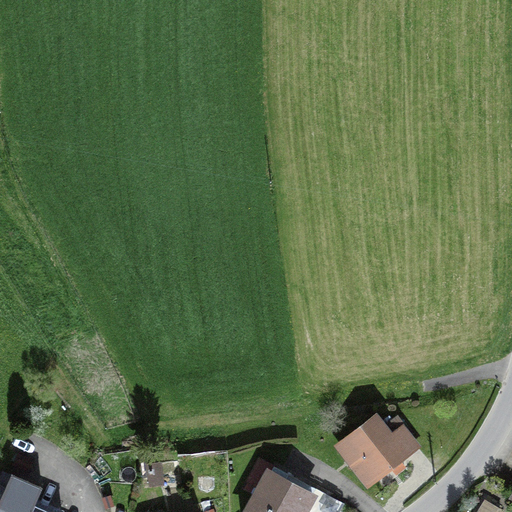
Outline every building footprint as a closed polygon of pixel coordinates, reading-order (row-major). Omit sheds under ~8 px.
[(364,459),(354,467),(369,486),(392,468),(396,473),(405,466),(400,461),(419,445),(404,427),(393,436),(379,419),(350,441),(364,459)] [(311,495),(315,488),(260,458),(247,482),(259,488),(246,511),(302,511),(312,495),(311,495)] [(148,467),(150,486),(163,485),(161,465),(148,467)] [(29,511),(33,505),(34,506),(42,487),(11,474),(0,499),(0,511),(29,511)] [(477,511),(498,511),(500,509),(484,500),(477,511)]
